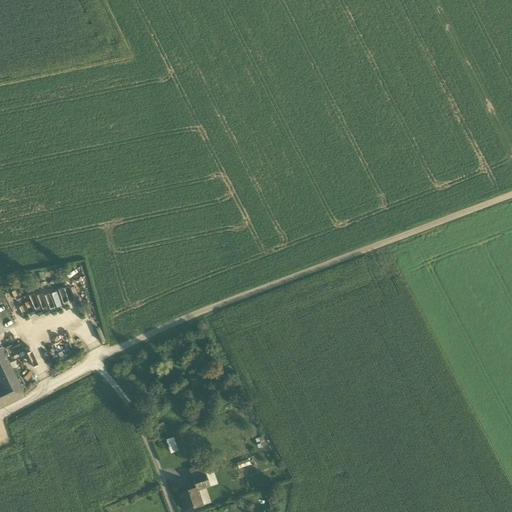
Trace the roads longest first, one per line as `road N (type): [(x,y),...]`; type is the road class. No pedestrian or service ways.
road 1 (unclassified): [(97,364),(176,321),(511,194)]
road 2 (residential): [(97,364),(142,429),(175,511)]
road 3 (track): [(511,149),(436,0)]
